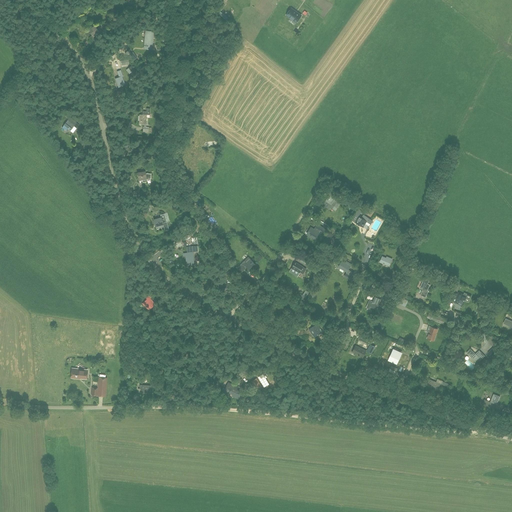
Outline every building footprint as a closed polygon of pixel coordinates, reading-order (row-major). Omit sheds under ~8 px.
[(261,0),(257,7),(266,13),(273,0),(261,0)] [(305,0),(290,0),(288,3),(300,10),(305,0)] [(272,7),(276,10),(280,4),(276,1),(272,7)] [(291,8),(286,16),(297,23),(302,15),(291,8)] [(99,33),(94,24),(90,26),(91,28),(88,29),(92,36),(90,37),(92,42),(95,40),(93,37),(99,33)] [(145,39),(144,49),(151,50),(153,32),(146,31),(145,36),(146,36),(146,39),(145,39)] [(115,79),(119,87),(125,85),(122,77),(123,76),(120,70),(117,71),(119,77),(115,79)] [(46,90),(40,85),(35,90),(41,96),(42,95),(44,97),(48,93),(46,91),(46,90)] [(139,124),(144,125),(144,127),(146,127),(146,114),(150,114),(150,109),(147,108),(146,111),(143,111),(142,116),(139,116),(139,124)] [(76,128),(79,125),(70,117),(62,127),(66,130),(68,129),(70,130),(74,126),(76,128)] [(137,172),(138,180),(150,178),(151,174),(147,173),(145,173),(145,171),(137,172)] [(329,199),(324,206),(329,209),(330,207),(335,210),(339,204),(336,202),(338,198),(330,193),(327,198),(329,199)] [(156,227),(163,225),(163,223),(167,222),(164,214),(160,215),(161,218),(154,220),(156,227)] [(357,217),(354,222),(361,227),(365,221),(370,225),(372,221),(363,215),(360,219),(357,217)] [(321,231),(323,227),(325,224),(319,221),(317,224),(314,229),(310,227),(307,233),(316,239),(321,231)] [(194,262),(193,252),(199,252),(198,246),(187,247),(187,253),(185,253),(186,262),(194,262)] [(248,257),(239,266),(237,268),(241,273),(243,271),(247,267),(250,270),(256,264),(248,257)] [(380,262),(389,266),(392,259),(387,257),(387,259),(382,257),(380,262)] [(347,272),(352,264),(346,261),(345,263),(342,261),(338,267),(347,272)] [(293,269),(299,273),(303,267),(299,264),(298,266),(295,264),(293,269)] [(425,283),(420,295),(424,297),(430,284),(427,283),(429,280),(424,278),(422,282),(425,283)] [(227,283),(219,284),(221,291),(228,290),(227,283)] [(387,293),(382,290),(376,286),(375,288),(386,296),(387,293)] [(464,299),(466,296),(456,291),(452,301),(455,302),(455,301),(458,303),(461,304),(462,304),(464,300),(464,299)] [(151,306),(155,303),(148,297),(144,302),(148,306),(146,308),(149,311),(152,307),(151,306)] [(371,312),(374,314),(380,299),(374,297),(372,302),(370,301),(367,308),(372,310),(371,312)] [(290,304),(284,300),(281,304),(276,300),(271,307),(276,311),(280,305),(281,306),(283,304),(288,307),(290,304)] [(321,333),(317,327),(320,324),(316,319),(311,322),(314,326),(311,328),(316,336),(321,333)] [(434,341),(438,329),(431,327),(429,327),(427,332),(429,333),(427,338),(434,341)] [(352,352),(363,357),(366,351),(355,346),(352,352)] [(479,350),(475,354),(470,349),(467,352),(476,362),(480,359),(481,360),(485,356),(479,350)] [(393,350),(390,358),(397,361),(401,353),(393,350)] [(78,378),(87,379),(87,370),(72,368),(71,378),(78,378)] [(265,382),(270,379),(264,369),(259,372),(265,382)] [(97,388),(92,388),(91,395),(97,395),(97,396),(105,396),(107,378),(98,377),(97,388)] [(251,382),(256,390),(261,387),(257,378),(251,382)] [(442,385),(436,382),(429,379),(427,384),(434,386),(433,389),(439,391),(442,385)] [(143,389),(142,392),(151,393),(151,386),(154,386),(155,380),(152,380),(151,385),(142,385),(141,389),(143,389)] [(238,387),(233,384),(233,385),(228,383),(224,389),(229,392),(236,395),(238,392),(236,391),(238,387)] [(495,409),(499,398),(492,396),(490,402),(484,399),(482,404),(489,407),(489,406),(495,409)] [(501,414),(508,417),(511,406),(511,402),(510,402),(510,404),(509,404),(507,408),(504,406),(501,414)]
